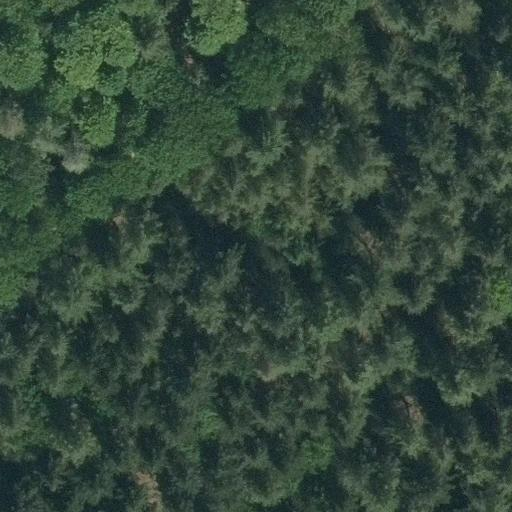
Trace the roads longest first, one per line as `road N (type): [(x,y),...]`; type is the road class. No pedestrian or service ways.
road 1 (track): [(339,0),(0,264)]
road 2 (track): [(98,511),(37,389),(0,341)]
